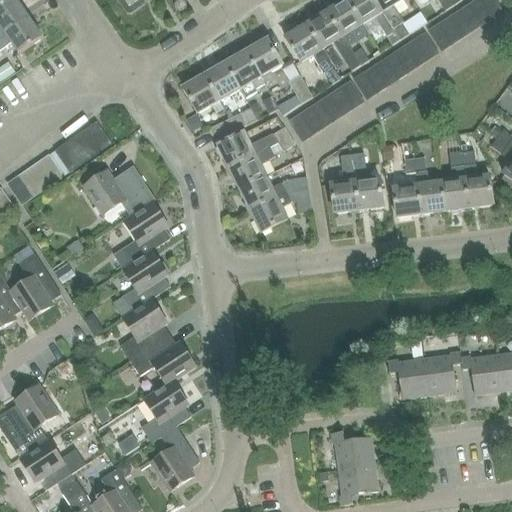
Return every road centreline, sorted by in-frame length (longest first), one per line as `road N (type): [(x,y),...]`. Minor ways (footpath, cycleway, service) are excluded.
road 1 (residential): [(213,273),(511,240)]
road 2 (residential): [(213,273),(205,205),(131,83)]
road 3 (residential): [(356,511),(511,493)]
road 4 (residential): [(229,428),(213,273)]
road 5 (residential): [(511,430),(403,435),(366,417)]
road 6 (residential): [(131,83),(251,0)]
